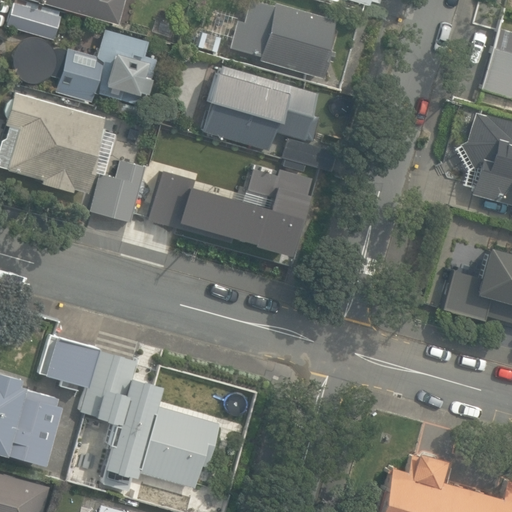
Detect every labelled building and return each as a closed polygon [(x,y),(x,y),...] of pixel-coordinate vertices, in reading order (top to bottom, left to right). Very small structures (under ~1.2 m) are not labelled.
[(29,0),(115,23),(121,0),(29,0)] [(271,6),(250,0),(247,0),(242,21),(234,19),(226,47),(258,56),(257,59),(320,77),(329,45),(325,43),(331,20),(272,2),(271,6)] [(4,25),(52,39),(59,16),(11,2),(4,25)] [(151,32),(172,38),(177,22),(157,15),(151,32)] [(479,88),(511,97),(511,30),(497,26),(479,88)] [(92,91),(140,106),(154,59),(138,55),(143,39),(102,27),(94,56),(66,48),(65,50),(56,48),(48,51),(47,46),(41,41),(31,37),(23,36),(15,39),(9,46),(7,54),(6,63),(11,72),(15,78),(21,81),(31,83),(40,83),(50,77),(56,79),(53,90),(89,101),(92,91)] [(196,46),(218,51),(222,36),(200,30),(196,46)] [(210,112),(310,140),(316,116),(313,115),(315,108),(311,107),(315,92),(214,63),(206,91),(215,93),(210,112)] [(71,188),(85,192),(102,127),(98,126),(101,114),(11,90),(3,124),(7,125),(4,136),(0,139),(0,168),(40,179),(39,182),(70,191),(71,188)] [(163,123),(187,131),(189,125),(199,128),(207,105),(172,94),(163,123)] [(511,121),(472,111),(462,140),(453,147),(463,168),(459,183),(467,185),(465,192),(511,204),(511,121)] [(88,210),(126,220),(141,165),(118,159),(115,174),(98,170),(88,210)] [(193,178),(160,169),(146,219),(175,227),(177,221),(253,242),(252,245),(287,255),(310,176),(278,168),(276,175),(251,168),(242,200),(190,186),(193,178)] [(453,270),(442,308),(483,320),(484,314),(511,321),(511,248),(511,253),(487,246),(479,278),(453,270)] [(101,480),(129,489),(135,469),(192,486),(201,458),(206,460),(217,422),(154,403),(158,388),(129,379),(136,357),(52,333),(41,373),(86,386),(79,410),(112,420),(105,442),(112,444),(101,480)] [(15,376),(0,372),(0,452),(40,463),(43,451),(47,452),(50,442),(43,440),(54,398),(18,388),(19,384),(14,383),(15,376)] [(405,471),(390,467),(385,485),(381,484),(373,511),(511,511),(511,481),(506,480),(501,498),(440,481),(446,461),(417,452),(416,456),(410,454),(405,471)] [(40,511),(48,486),(0,472),(0,511),(40,511)] [(132,511),(98,503),(96,511),(132,511)]
